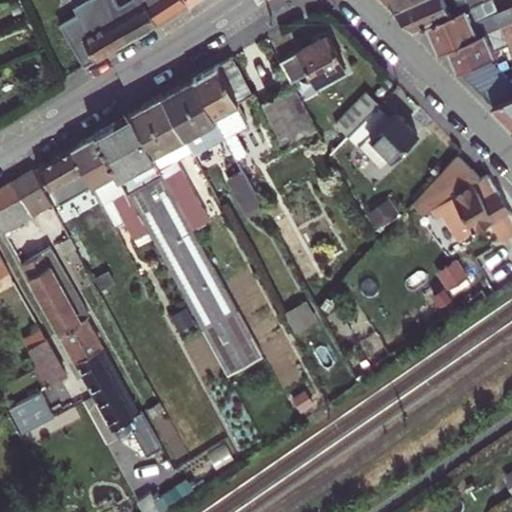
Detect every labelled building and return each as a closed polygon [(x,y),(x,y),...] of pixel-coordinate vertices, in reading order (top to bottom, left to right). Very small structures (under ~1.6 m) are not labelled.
[(80,31),(70,38),(86,65),(135,35),(117,0),(84,0),(89,8),(72,19),(80,31)] [(117,0),(135,35),(186,4),(183,0),(117,0)] [(391,0),(400,8),(410,4),(406,0),(391,0)] [(400,8),(420,28),(431,24),(470,7),(486,0),(420,0),(410,4),(400,8)] [(470,7),(482,35),(498,28),(492,14),(486,0),(470,7)] [(498,28),(511,21),(511,5),(492,14),(498,28)] [(431,24),(443,51),(452,47),(482,35),(470,7),(431,24)] [(452,47),(462,71),(490,58),(499,54),(497,49),(511,43),(508,36),(511,34),(511,21),(498,28),(482,35),(452,47)] [(346,64),(329,34),(281,60),(291,79),(308,69),(315,82),(346,64)] [(193,78),(225,136),(243,170),(253,165),(223,109),(253,93),(233,56),(193,78)] [(462,71),(474,83),(502,69),(490,58),(462,71)] [(511,121),(511,79),(502,69),(474,83),(511,121)] [(192,149),(194,153),(225,136),(193,78),(162,95),(192,149)] [(283,148),(318,128),(294,84),(258,104),(262,111),(253,116),(272,150),(281,145),(283,148)] [(349,135),(350,133),(380,103),(368,91),(336,122),(349,135)] [(131,114),(193,227),(210,218),(182,167),(175,171),(173,167),(171,168),(169,163),(177,158),(192,149),(162,95),(131,113),(131,114)] [(380,103),(350,133),(359,143),(360,142),(381,164),(392,153),(394,155),(418,131),(385,97),(380,103)] [(149,229),(227,374),(264,354),(193,227),(131,114),(96,133),(97,134),(149,229)] [(108,215),(113,224),(124,218),(127,224),(134,237),(149,229),(97,134),(72,148),(108,215)] [(71,175),(75,182),(96,221),(108,215),(72,148),(38,166),(51,187),(60,181),(71,175)] [(511,232),(511,212),(488,174),(457,193),(453,190),(474,168),(457,155),(416,202),(425,214),(438,205),(459,238),(492,217),(504,238),(511,232)] [(175,171),(182,167),(177,158),(169,163),(171,168),(173,167),(175,171)] [(53,202),(34,168),(0,187),(0,224),(3,230),(53,202)] [(249,215),(264,207),(243,170),(229,177),(249,215)] [(75,182),(71,175),(60,181),(65,188),(75,182)] [(69,197),(58,203),(67,220),(78,214),(69,197)] [(58,203),(54,205),(63,222),(67,220),(58,203)] [(104,237),(117,231),(116,229),(113,224),(108,215),(96,221),(104,237)] [(116,229),(127,224),(124,218),(113,224),(116,229)] [(43,251),(23,262),(61,331),(85,317),(90,315),(52,246),(47,249),(43,251)] [(0,253),(0,275),(9,270),(0,253)] [(446,290),(468,278),(458,259),(436,270),(446,290)] [(285,310),(295,331),(317,320),(307,299),(285,310)] [(101,346),(85,317),(61,331),(77,359),(101,346)] [(68,373),(47,336),(31,346),(37,356),(39,366),(49,384),(68,373)] [(94,391),(118,377),(101,346),(77,359),(94,391)] [(118,377),(94,391),(120,438),(138,428),(145,440),(156,434),(143,410),(138,413),(118,377)] [(55,415),(41,390),(10,406),(24,432),(55,415)] [(302,412),(314,405),(306,390),(293,397),(302,412)] [(163,511),(151,492),(138,501),(144,511),(163,511)]
